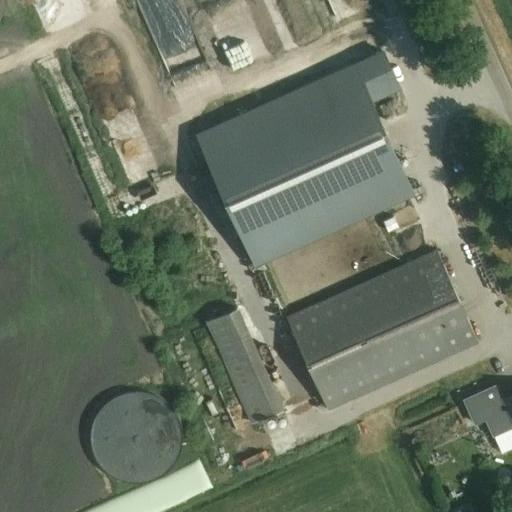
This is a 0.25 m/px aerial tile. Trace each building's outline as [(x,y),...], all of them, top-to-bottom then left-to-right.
[(58,0),(64,18),(103,6),(101,0),(58,0)] [(201,137),(256,260),(411,190),(370,98),(398,85),(382,51),(295,89),(297,94),(201,137)] [(124,117),(107,124),(124,168),(141,162),(124,117)] [(478,341),(438,251),(288,318),(328,408),(478,341)] [(208,321),(253,423),(282,410),(237,308),(208,321)] [(184,437),(182,423),(176,411),(167,400),(155,392),(142,389),(127,389),(114,394),(103,403),(94,414),(90,427),(89,441),(93,455),(101,467),(111,476),(124,482),(138,483),(152,480),(165,474),(175,464),(181,451),(184,437)] [(511,426),(511,394),(511,395),(511,397),(511,398),(484,411),(477,395),(465,400),(476,423),(486,418),(494,435),(511,426)] [(132,511),(161,511),(175,507),(171,496),(131,510),(132,511)]
